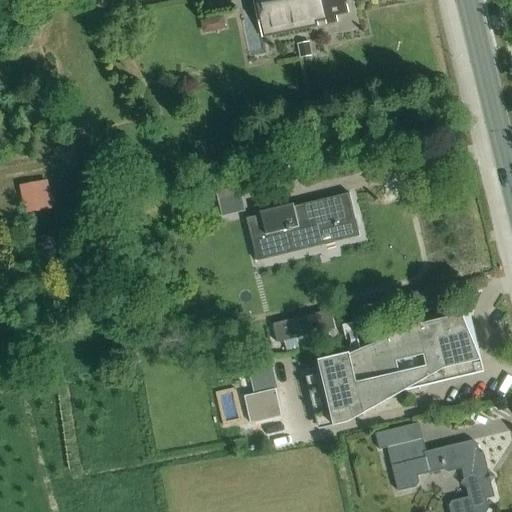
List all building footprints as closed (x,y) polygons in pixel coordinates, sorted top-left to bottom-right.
[(254,0),(263,39),(319,28),(317,22),(326,20),(327,26),(337,24),(336,18),(348,15),(345,0),(254,0)] [(298,44),(300,58),(312,56),(309,41),(298,44)] [(47,179),(30,183),(36,211),(53,208),(47,179)] [(257,263),(360,238),(349,195),(348,195),(348,197),(294,210),(293,206),(260,214),(261,218),(248,221),(247,220),(246,220),(257,263)] [(274,327),(277,341),(310,333),(334,327),(330,310),(273,324),(274,327)] [(362,353),(355,323),(343,326),(349,351),(319,358),(323,375),(306,379),(317,425),(362,414),(363,417),(364,416),(404,392),(417,388),(418,391),(419,390),(415,372),(426,369),(427,374),(473,363),(473,365),(474,365),(462,312),(461,313),(462,317),(416,327),(362,353)] [(277,389),(270,358),(247,363),(254,394),(277,389)] [(282,416),(276,390),(270,391),(254,394),(245,396),(250,423),(282,416)] [(419,482),(418,476),(443,470),(447,473),(461,469),(468,497),(451,501),(448,506),(449,511),(486,511),(488,509),(486,499),(494,497),(483,453),(479,454),(476,444),(471,441),(425,452),(418,423),(375,434),(380,451),(387,449),(397,491),(416,487),(419,482)]
